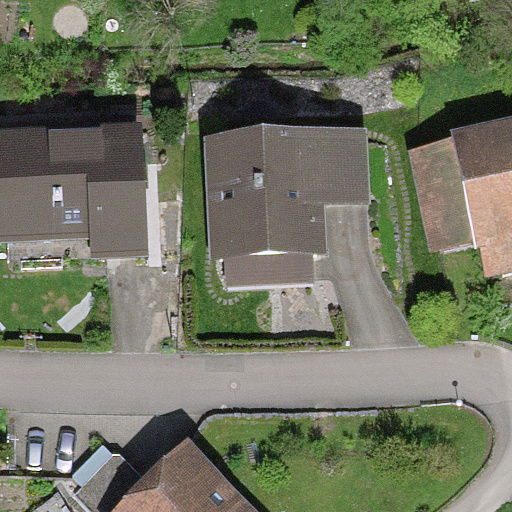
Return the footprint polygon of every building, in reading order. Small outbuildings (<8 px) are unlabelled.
[(511,140),(405,166),(431,275),(511,255),(511,140)] [(140,148),(6,153),(10,249),(96,246),(97,274),(145,272),(140,148)] [(366,150),(219,156),(223,271),(322,268),(320,219),(369,217),(366,150)] [(147,486),(118,511),(250,511),(188,447),(147,486)] [(88,511),(118,511),(147,486),(119,457),(75,498),(88,511)]
